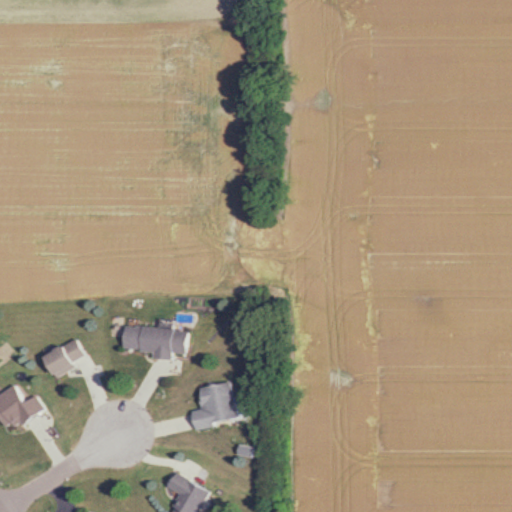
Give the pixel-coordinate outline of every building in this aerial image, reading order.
[(131,324),(190,330),(188,355),(128,350),(131,324)] [(49,356),(78,340),(86,353),(76,359),(80,366),(61,377),(49,356)] [(233,383),(240,417),(200,426),(197,411),(208,409),(204,390),(233,383)] [(0,412),(0,394),(14,386),(25,403),(35,396),(44,409),(12,430),(0,412)] [(201,511),(182,511),(181,511),(188,497),(173,490),(181,475),(212,490),(201,511)]
